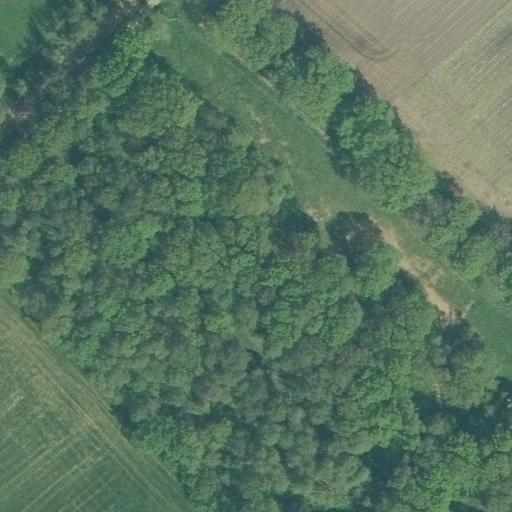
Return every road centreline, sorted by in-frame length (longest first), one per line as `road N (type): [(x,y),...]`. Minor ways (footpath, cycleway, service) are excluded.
road 1 (track): [(511,302),(169,0)]
road 2 (track): [(0,130),(127,0)]
